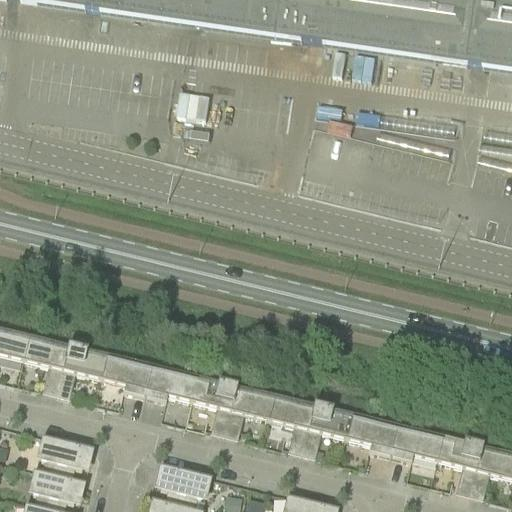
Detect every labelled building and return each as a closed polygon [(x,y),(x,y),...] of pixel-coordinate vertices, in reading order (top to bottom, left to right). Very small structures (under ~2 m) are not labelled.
[(511,0),(37,0),(36,9),(511,77),(511,0)] [(0,361),(22,367),(28,341),(0,334),(0,361)] [(60,377),(60,378),(67,350),(28,341),(22,367),(60,376),(60,377)] [(61,376),(99,386),(105,360),(67,350),(60,378),(61,378),(61,376)] [(142,405),(143,405),(151,371),(105,360),(99,386),(123,391),(122,398),(142,403),(142,405)] [(166,402),(190,408),(196,382),(151,371),(143,405),(144,405),(144,404),(164,409),(166,402)] [(228,418),(228,419),(235,392),(196,382),(190,408),(228,417),(228,418)] [(229,417),(267,427),(273,401),(235,392),(228,419),(229,419),(229,417)] [(305,437),(312,410),(273,401),(267,427),(305,436),(305,437)] [(307,436),(344,445),(351,420),(312,410),(305,437),(306,438),(307,436)] [(387,464),(388,465),(396,431),(351,420),(344,445),(369,451),(367,458),(387,463),(387,464)] [(411,462),(435,468),(442,442),(396,431),(388,465),(389,465),(389,464),(410,468),(411,462)] [(473,478),(474,478),(480,451),(442,442),(435,468),(474,477),(473,478)] [(31,478),(31,479),(83,491),(70,487),(73,476),(80,478),(82,470),(86,471),(89,458),(91,458),(92,457),(40,444),(39,445),(41,446),(39,468),(43,468),(40,480),(31,478)] [(475,477),(511,486),(511,459),(480,451),(474,478),(475,479),(475,477)] [(159,475),(156,488),(160,489),(158,497),(165,498),(162,510),(168,511),(201,511),(203,507),(199,507),(208,486),(209,487),(210,486),(157,473),(157,474),(159,475)] [(23,511),(22,511),(64,511),(65,510),(72,511),(73,504),(78,505),(81,491),(83,492),(83,491),(31,479),(33,480),(31,502),(34,502),(32,511),(23,511)] [(225,501),(222,511),(237,511),(239,504),(225,501)]
